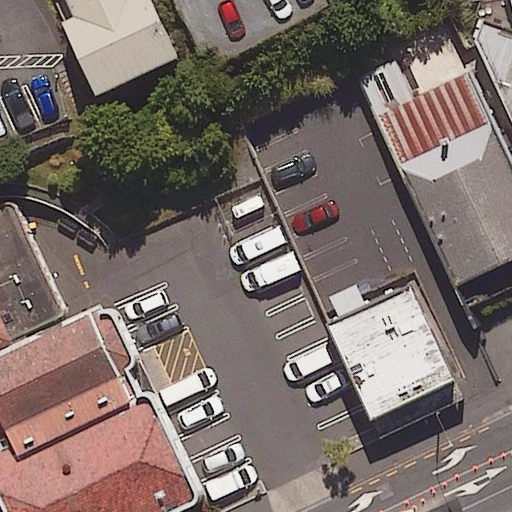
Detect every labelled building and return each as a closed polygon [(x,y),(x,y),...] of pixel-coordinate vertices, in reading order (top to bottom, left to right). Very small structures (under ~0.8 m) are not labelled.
[(62,0),(104,94),(183,58),(156,0),(62,0)] [(309,121),(299,100),(246,125),(256,146),(309,121)] [(511,174),(488,125),(411,162),(468,279),(511,258),(511,174)] [(0,251),(0,338),(34,322),(0,251)] [(416,286),(341,322),(389,419),(464,382),(416,286)] [(151,389),(110,305),(0,357),(0,380),(32,446),(151,389)] [(7,470),(26,511),(206,511),(215,508),(161,396),(7,470)] [(26,511),(0,457),(0,511),(26,511)]
